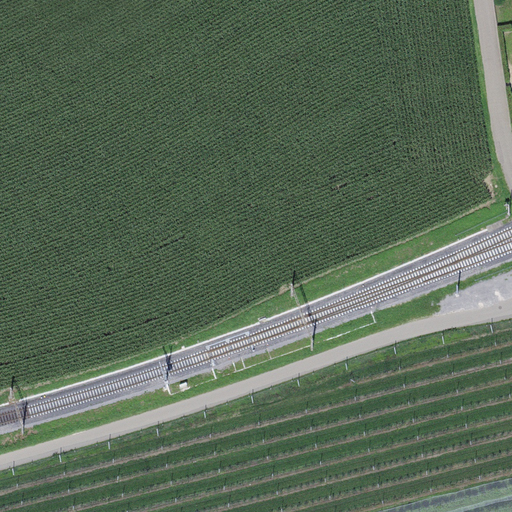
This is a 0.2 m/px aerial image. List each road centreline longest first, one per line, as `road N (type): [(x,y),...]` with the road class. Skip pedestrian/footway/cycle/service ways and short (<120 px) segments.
road 1 (track): [(0,463),(511,305)]
road 2 (residential): [(511,161),(481,0)]
